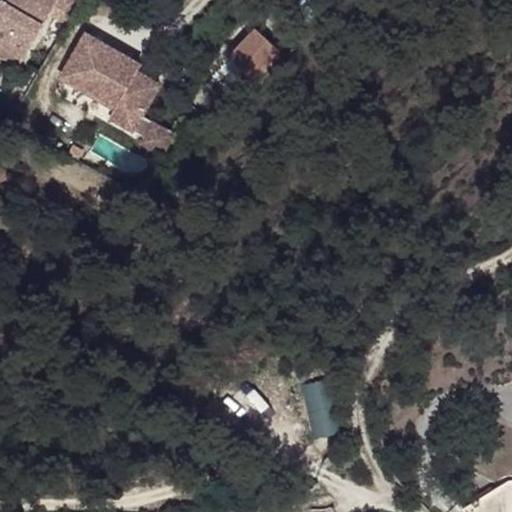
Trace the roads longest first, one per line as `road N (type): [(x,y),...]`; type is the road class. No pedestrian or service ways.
road 1 (residential): [(0,501),(117,500),(240,463),(285,465),(364,497)]
road 2 (unknown): [(511,257),(413,314),(364,359),(341,415),(364,497)]
